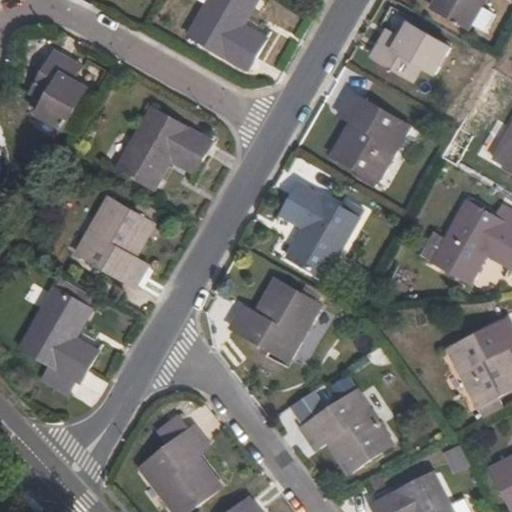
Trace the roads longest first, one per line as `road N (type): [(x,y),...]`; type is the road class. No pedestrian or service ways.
road 1 (residential): [(278,140),(91,23),(53,15),(0,23)]
road 2 (residential): [(168,322),(317,511)]
road 3 (residential): [(168,322),(278,140)]
road 4 (residential): [(67,475),(108,433),(168,322)]
road 5 (residential): [(278,140),(357,0)]
